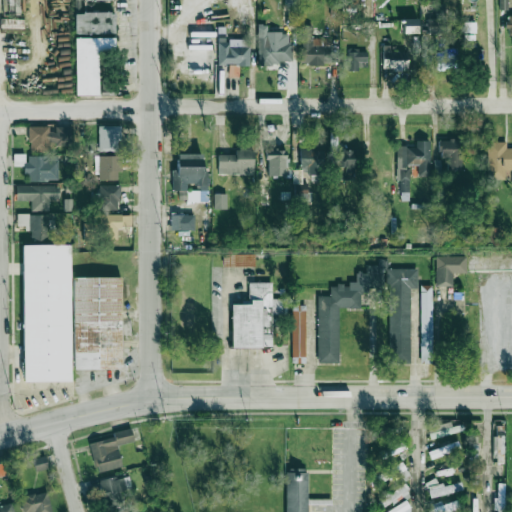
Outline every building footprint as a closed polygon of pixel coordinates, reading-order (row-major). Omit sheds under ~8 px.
[(342,0),(342,17),(359,17),(359,0),(342,0)] [(498,0),(498,9),(507,9),(507,0),(498,0)] [(427,33),(445,32),(445,2),(434,3),(434,18),(426,18),(427,33)] [(74,34),(114,32),(113,11),(74,12),(74,34)] [(402,33),(418,33),(417,18),(402,18),(402,33)] [(266,31),(267,25),(258,24),(257,62),(291,62),(292,41),(287,41),(287,32),(266,31)] [(311,24),(299,24),(300,63),(330,63),(329,38),(311,38),(311,24)] [(75,95),(98,94),(97,52),(114,52),(114,37),(74,37),(75,95)] [(248,64),(248,40),(217,39),(217,64),(248,64)] [(382,70),(407,70),(407,50),(394,50),(394,44),(382,44),(382,70)] [(434,50),(434,71),(456,71),(455,49),(434,50)] [(348,51),(347,70),(358,70),(358,65),(366,65),(366,51),(348,51)] [(98,124),(97,150),(118,151),(119,125),(98,124)] [(70,145),(71,126),(55,125),(55,127),(29,127),(28,151),(48,151),(48,144),(70,145)] [(429,175),(429,140),(415,140),(415,145),(397,146),(398,192),(408,192),(408,164),(417,164),(417,175),(429,175)] [(461,169),(461,140),(439,140),(439,158),(447,158),(447,169),(461,169)] [(511,147),(506,147),(505,141),(486,141),(487,179),(504,179),(504,170),(511,170),(511,147)] [(217,173),(253,174),(253,149),(235,149),(234,154),(218,153),(217,173)] [(286,149),(266,149),(267,175),(286,175),(286,149)] [(300,174),(323,174),(324,149),(300,149),(300,174)] [(353,150),(332,150),(333,179),(354,179),(353,150)] [(205,153),(176,153),(176,169),(171,169),(171,189),(186,189),(186,201),(205,201),(205,153)] [(57,180),(57,155),(26,155),(25,180),(57,180)] [(116,180),(116,171),(120,171),(121,156),(98,155),(97,179),(116,180)] [(30,200),(30,210),(48,210),(48,200),(59,200),(58,184),(15,185),(15,200),(30,200)] [(119,184),(99,185),(99,206),(120,206),(119,184)] [(213,208),(226,208),(226,193),(213,193),(213,208)] [(130,226),(130,214),(104,214),(104,238),(117,238),(117,226),(130,226)] [(170,229),(193,229),(193,214),(170,214),(170,229)] [(28,216),(29,240),(49,240),(49,229),(54,229),(53,215),(28,216)] [(500,226),(489,226),(488,245),(499,245),(500,226)] [(21,245),(23,381),(71,381),(69,244),(21,245)] [(254,265),(254,253),(223,254),(223,266),(254,265)] [(468,272),(511,271),(511,255),(468,256),(468,272)] [(434,286),(452,286),(451,272),(465,272),(465,256),(434,256),(434,286)] [(317,362),(338,362),(338,307),(360,307),(360,289),(383,289),(383,260),(377,260),(377,265),(366,265),(366,272),(355,272),(355,283),(330,283),(330,295),(317,295),(317,362)] [(416,287),(417,268),(388,268),(386,362),(409,362),(410,287),(416,287)] [(73,277),(74,369),(121,368),(120,276),(73,277)] [(231,347),(271,346),(271,314),(283,313),(283,298),(271,299),(271,281),(248,282),(249,304),(231,304),(231,347)] [(420,285),(419,362),(431,363),(432,285),(420,285)] [(305,362),(305,304),(290,304),(291,362),(305,362)] [(429,437),(453,430),(450,420),(439,423),(437,419),(425,423),(429,437)] [(133,441),(130,427),(112,432),(113,436),(89,442),(96,472),(121,466),(116,445),(133,441)] [(379,448),(382,458),(407,449),(403,439),(379,448)] [(427,451),(430,459),(459,448),(456,440),(427,451)] [(34,471),(47,468),(44,455),(31,458),(34,471)] [(0,475),(8,474),(6,462),(0,462),(0,475)] [(376,473),(379,482),(397,475),(400,482),(409,478),(403,462),(376,473)] [(284,511),(306,511),(307,472),(285,472),(284,511)] [(123,490),(131,489),(128,474),(100,479),(104,504),(125,501),(123,490)] [(425,481),(429,498),(462,489),(460,480),(437,486),(435,479),(425,481)] [(383,509),(409,492),(403,483),(377,501),(383,509)] [(51,511),(46,490),(19,497),(22,511),(30,511),(34,511),(51,511)] [(493,495),(492,511),(503,511),(503,496),(493,495)] [(456,500),(441,504),(440,500),(427,504),(429,511),(444,511),(458,508),(456,500)] [(383,511),(411,511),(405,501),(383,511)] [(13,511),(11,502),(0,504),(0,511),(13,511)]
